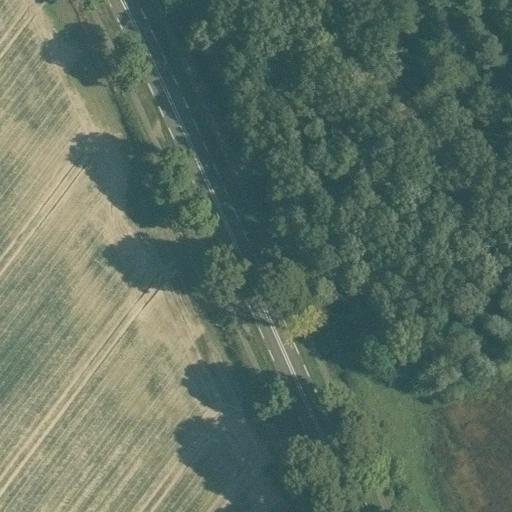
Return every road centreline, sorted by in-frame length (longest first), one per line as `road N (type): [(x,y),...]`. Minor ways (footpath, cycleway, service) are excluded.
road 1 (primary): [(356,511),(123,0)]
road 2 (track): [(511,207),(276,0)]
